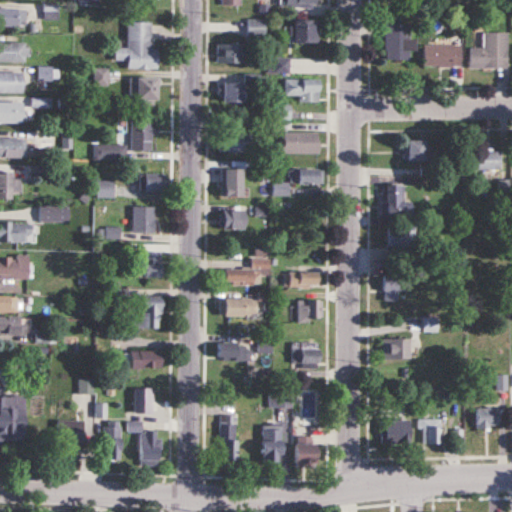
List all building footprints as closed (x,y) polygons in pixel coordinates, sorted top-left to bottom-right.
[(314,0),(282,0),(282,7),(314,9),(314,0)] [(0,27),(25,27),(25,10),(0,9),(0,27)] [(265,35),(265,20),(247,20),(247,35),(265,35)] [(318,22),(293,22),(293,45),(318,45),(318,22)] [(157,70),(157,50),(150,50),(151,23),(127,23),(126,49),(114,49),(114,61),(127,61),(127,70),(157,70)] [(411,24),(385,24),(385,61),(411,61),(411,24)] [(469,49),(469,70),(507,70),(507,33),(481,33),(481,49),(469,49)] [(0,62),(24,63),(24,44),(0,43),(0,62)] [(216,65),(247,65),(247,45),(216,45),(216,65)] [(460,67),(460,46),(423,46),(423,67),(460,67)] [(268,74),(290,74),(290,59),(268,59),(268,74)] [(0,93),(22,94),(22,73),(0,73),(0,93)] [(136,96),(136,105),(156,105),(156,78),(129,78),(129,96),(136,96)] [(318,102),(318,80),(284,80),(284,97),(300,97),(300,102),(318,102)] [(243,85),(221,85),(221,103),(243,103),(243,85)] [(52,99),(32,99),(32,109),(52,109),(52,99)] [(0,103),(0,124),(24,124),(24,103),(0,103)] [(272,106),(272,125),(290,125),(290,106),(272,106)] [(151,121),(131,121),(131,152),(151,152),(151,121)] [(54,146),(54,131),(37,131),(37,146),(54,146)] [(252,132),(218,132),(218,153),(252,153),(252,132)] [(318,133),(282,133),(282,154),(318,154),(318,133)] [(24,140),(0,140),(0,158),(24,159),(24,140)] [(425,141),(404,141),(404,162),(425,162),(425,141)] [(126,145),(93,145),(93,161),(126,161),(126,145)] [(476,170),(499,170),(499,152),(476,152),(476,170)] [(224,198),(243,198),(243,170),(224,170),(224,198)] [(290,185),(323,185),(323,170),(290,170),(290,185)] [(21,180),(13,180),(13,173),(0,173),(0,201),(13,202),(13,193),(21,193),(21,180)] [(140,173),(140,192),(161,192),(161,173),(140,173)] [(112,196),(112,182),(98,182),(98,196),(112,196)] [(274,195),(287,195),(287,184),(274,184),(274,195)] [(402,187),(382,187),(382,217),(410,217),(410,203),(402,203),(402,187)] [(68,206),(39,206),(39,222),(68,222),(68,206)] [(153,232),(153,206),(132,206),(132,232),(153,232)] [(245,230),(245,211),(219,211),(219,230),(245,230)] [(30,223),(0,223),(0,243),(30,244),(30,223)] [(387,229),(387,249),(406,249),(406,229),(387,229)] [(142,252),(142,278),(161,278),(161,252),(142,252)] [(0,278),(26,279),(26,257),(0,257),(0,278)] [(268,260),(251,260),(251,269),(223,269),(223,285),(259,285),(259,267),(268,267),(268,260)] [(318,287),(318,272),(285,272),(285,287),(318,287)] [(384,301),(403,301),(403,275),(384,275),(384,301)] [(16,297),(0,297),(0,313),(16,313),(16,297)] [(160,297),(141,297),(141,313),(130,313),(130,329),(160,329),(160,297)] [(256,317),(256,299),(222,299),(222,317),(256,317)] [(298,322),(323,322),(323,300),(298,300),(298,322)] [(0,335),(24,336),(24,319),(0,318),(0,335)] [(409,361),(409,340),(383,340),(383,361),(409,361)] [(251,361),(251,345),(217,344),(217,360),(251,361)] [(318,344),(291,344),(291,365),(318,365),(318,344)] [(129,369),(161,369),(161,350),(129,350),(129,369)] [(79,392),(92,392),(92,380),(79,380),(79,392)] [(0,440),(23,441),(23,390),(0,389),(0,440)] [(498,409),(476,409),(476,429),(498,429),(498,409)] [(219,461),(236,461),(236,415),(219,415),(219,461)] [(82,459),(84,421),(55,420),(53,458),(82,459)] [(441,420),(420,420),(420,445),(441,445),(441,420)] [(381,421),(381,445),(408,445),(408,421),(381,421)] [(101,422),(101,459),(119,459),(119,422),(101,422)] [(139,431),(139,465),(158,465),(158,430),(141,430),(141,422),(127,422),(127,431),(139,431)] [(261,426),(261,463),(280,463),(280,426),(261,426)] [(314,438),(294,438),(294,465),(314,465),(314,438)]
